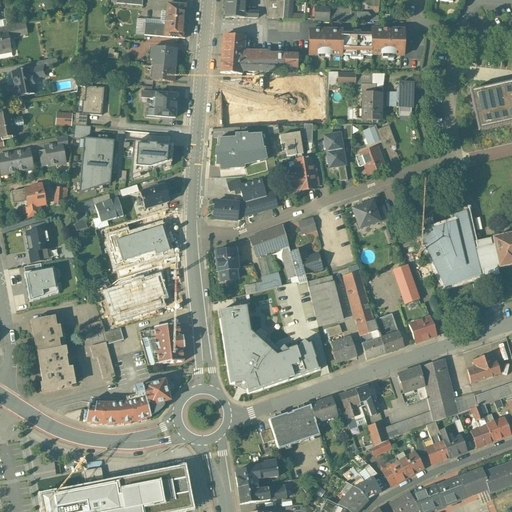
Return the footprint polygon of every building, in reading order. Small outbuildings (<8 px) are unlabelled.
[(225,0),(224,17),(243,18),(244,13),(244,0),(225,0)] [(263,0),(267,19),(282,19),(283,0),(263,0)] [(292,0),(289,0),(283,0),(282,19),(291,19),(291,13),(292,0)] [(183,26),(185,5),(167,3),(165,24),(183,26)] [(165,24),(145,23),(144,34),(184,37),(187,5),(185,5),(183,26),(165,24)] [(328,8),(314,8),(314,20),(328,20),(328,14),(328,8)] [(379,21),(379,13),(353,12),(353,20),(379,21)] [(0,33),(7,33),(19,31),(18,25),(0,27),(0,33)] [(371,29),(371,33),(371,56),(381,56),(381,54),(393,54),(393,56),(402,56),(402,30),(371,29)] [(341,30),(309,30),(308,55),(317,56),(317,54),(329,54),(329,56),(340,56),(340,55),(341,32),(341,30)] [(371,33),(341,32),(340,55),(349,55),(349,59),(362,59),(362,57),(371,57),(371,56),(371,33)] [(0,33),(0,51),(10,49),(7,33),(0,33)] [(244,38),(222,35),(219,73),(230,74),(241,74),(241,71),(243,52),(244,41),(244,38)] [(175,50),(150,48),(150,60),(153,60),(152,81),(172,82),(175,50)] [(247,52),(243,52),(241,71),(266,72),(266,55),(266,53),(247,52)] [(283,54),(283,55),(283,70),(291,70),(291,68),(296,68),(296,56),(288,56),(288,54),(283,54)] [(283,55),(266,55),(266,72),(283,72),(283,70),(283,55)] [(14,85),(0,88),(0,98),(0,100),(20,96),(19,95),(35,92),(32,77),(44,75),(42,66),(30,69),(30,68),(11,72),(14,85)] [(355,72),(327,72),(327,84),(354,85),(355,72)] [(373,74),(373,84),(384,84),(384,74),(373,74)] [(511,80),(467,91),(477,132),(511,124),(511,80)] [(362,84),(362,94),(374,94),(374,85),(362,84)] [(398,89),(395,89),(395,103),(398,103),(398,110),(411,110),(411,84),(407,84),(398,84),(398,89)] [(91,88),(85,87),(84,101),(82,101),(81,114),(86,114),(101,116),(103,89),(91,88)] [(248,93),(223,95),(224,113),(229,113),(230,120),(240,119),(240,117),(247,117),(247,119),(268,117),(268,113),(276,113),(277,117),(297,115),(297,113),(304,113),(304,115),(314,114),(314,107),(319,106),(318,89),(293,90),(293,95),(280,96),(280,91),(261,92),(261,97),(249,98),(248,93)] [(176,94),(155,93),(155,99),(154,116),(174,118),(175,110),(176,110),(177,103),(175,103),(176,94)] [(374,94),(362,94),(362,109),(362,120),(379,120),(380,94),(374,94)] [(354,120),(362,120),(362,109),(354,109),(354,120)] [(10,112),(0,113),(0,138),(14,136),(13,127),(11,119),(10,112)] [(56,125),(72,125),(73,112),(56,112),(56,125)] [(21,117),(11,119),(13,127),(23,125),(21,117)] [(388,126),(376,130),(383,149),(395,145),(388,126)] [(285,153),(286,157),(303,155),(300,133),(279,136),(282,153),(285,153)] [(235,138),(218,138),(217,148),(215,148),(214,158),(216,158),(215,166),(229,166),(229,170),(244,169),(243,163),(265,157),(261,134),(235,136),(235,138)] [(339,134),(323,137),(324,141),(323,141),(324,148),(325,148),(325,152),(341,150),(340,145),(341,145),(341,139),(340,139),(339,134)] [(61,147),(61,149),(66,148),(67,136),(56,138),(57,145),(59,144),(60,147),(61,147)] [(114,142),(84,139),(79,195),(110,185),(114,142)] [(173,146),(158,145),(145,144),(134,143),(131,178),(171,165),(173,146)] [(57,145),(44,147),(45,151),(48,165),(48,166),(57,164),(57,163),(64,162),(61,149),(61,147),(60,147),(59,144),(57,145)] [(360,156),(355,158),(358,167),(363,165),(368,176),(384,169),(376,147),(359,153),(360,156)] [(27,150),(13,153),(16,172),(25,170),(25,169),(32,168),(29,153),(28,154),(27,150)] [(341,150),(325,152),(326,156),(325,156),(326,163),(327,163),(328,168),(336,167),(344,166),(343,161),(344,161),(343,155),(342,155),(341,150)] [(48,165),(45,151),(38,152),(41,167),(48,165)] [(13,153),(0,155),(0,173),(0,174),(7,173),(16,172),(13,153)] [(296,173),(290,173),(293,192),(314,188),(314,184),(318,183),(317,178),(316,179),(314,170),(311,170),(309,157),(304,157),(305,159),(294,160),(296,173)] [(346,180),(344,166),(336,167),(339,181),(346,180)] [(238,186),(240,185),(238,180),(226,184),(228,192),(234,191),(234,189),(238,188),(238,186)] [(238,188),(243,202),(248,200),(248,199),(257,197),(265,195),(260,180),(240,185),(238,186),(238,188)] [(36,187),(9,193),(12,205),(25,202),(27,208),(27,209),(39,206),(44,205),(41,190),(44,189),(43,184),(40,185),(40,184),(35,185),(36,187)] [(149,189),(139,192),(144,209),(168,201),(166,194),(168,193),(169,191),(169,188),(168,186),(167,185),(165,184),(163,185),(156,187),(155,184),(148,186),(149,189)] [(64,188),(55,187),(55,188),(53,206),(60,206),(61,204),(65,204),(65,199),(61,199),(62,190),(64,190),(64,188)] [(261,210),(262,210),(277,206),(274,196),(271,197),(270,193),(265,195),(257,197),(261,210)] [(243,202),(237,204),(236,218),(251,213),(252,215),(263,212),(262,210),(261,210),(257,197),(248,199),(248,200),(243,202)] [(116,198),(93,206),(99,223),(100,223),(102,229),(110,226),(108,220),(122,216),(116,198)] [(222,202),(214,202),(212,219),(236,221),(236,218),(237,204),(229,203),(229,202),(222,202)] [(371,202),(352,209),(359,229),(378,222),(374,209),(371,202)] [(383,205),(374,209),(378,222),(379,224),(388,221),(383,205)] [(27,209),(27,208),(24,208),(27,218),(38,214),(38,213),(41,213),(39,206),(27,209)] [(428,222),(414,228),(442,286),(479,274),(479,271),(474,249),(465,211),(451,214),(453,223),(431,230),(428,222)] [(312,218),(297,222),(299,229),(308,226),(310,232),(316,230),(312,218)] [(126,232),(109,237),(113,253),(110,254),(114,266),(122,264),(123,267),(139,262),(139,264),(163,257),(162,254),(169,252),(166,241),(169,240),(164,224),(147,230),(147,232),(142,233),(141,232),(127,236),(126,232)] [(282,227),(249,239),(256,257),(279,248),(287,245),(282,227)] [(45,229),(26,232),(30,257),(29,257),(30,263),(42,261),(40,250),(49,249),(45,229)] [(511,233),(491,238),(492,245),(497,266),(498,269),(511,265),(511,233)] [(289,253),(287,245),(279,248),(290,284),(298,282),(296,277),(289,253)] [(476,249),(474,249),(479,271),(481,271),(480,269),(487,268),(487,269),(491,268),(496,267),(496,266),(497,266),(492,245),(488,246),(488,245),(475,248),(476,249)] [(304,248),(289,253),(296,277),(312,273),(311,272),(307,257),(304,248)] [(235,250),(214,252),(216,272),(219,272),(220,282),(236,280),(236,270),(238,270),(235,250)] [(307,257),(311,272),(322,269),(317,254),(307,257)] [(24,267),(25,274),(41,270),(40,264),(24,267)] [(407,266),(391,271),(401,298),(416,293),(407,266)] [(25,274),(24,274),(29,303),(58,294),(53,268),(41,270),(25,274)] [(342,277),(350,275),(348,268),(337,271),(339,278),(342,277)] [(359,337),(377,331),(368,302),(366,297),(361,280),(359,273),(350,275),(342,277),(359,337)] [(379,275),(361,280),(366,297),(384,291),(379,275)] [(274,277),(261,280),(262,283),(264,290),(276,287),(274,277)] [(122,289),(106,294),(112,314),(118,312),(119,315),(160,303),(159,299),(164,298),(158,278),(142,283),(139,287),(132,289),(131,284),(121,287),(122,289)] [(307,283),(308,288),(324,284),(323,279),(307,283)] [(255,293),(264,290),(262,283),(253,285),(255,293)] [(324,284),(308,288),(317,327),(337,323),(331,300),(336,299),(333,284),(328,285),(328,283),(324,284)] [(366,297),(368,302),(374,300),(386,296),(384,291),(366,297)] [(416,293),(401,298),(403,305),(412,302),(419,300),(416,293)] [(378,312),(374,300),(368,302),(377,331),(379,339),(397,333),(390,315),(387,316),(385,309),(378,312)] [(228,377),(232,385),(238,384),(239,386),(244,388),(245,388),(247,393),(255,393),(320,370),(316,359),(317,358),(311,342),(308,343),(305,340),(298,347),(287,351),(283,347),(276,354),(251,331),(247,306),(234,308),(235,310),(219,313),(228,377)] [(54,316),(29,321),(34,353),(36,352),(59,348),(54,316)] [(429,318),(408,325),(415,344),(435,336),(429,318)] [(103,333),(104,332),(100,321),(77,328),(80,339),(103,333)] [(179,325),(153,328),(153,330),(158,364),(158,365),(183,362),(182,349),(184,349),(183,336),(180,337),(179,325)] [(337,326),(326,330),(329,338),(340,334),(337,326)] [(104,332),(103,333),(106,345),(123,340),(119,328),(104,332)] [(158,364),(153,330),(137,332),(147,365),(158,364)] [(359,337),(361,345),(379,339),(377,331),(359,337)] [(397,333),(379,339),(384,354),(402,348),(397,333)] [(379,339),(361,345),(365,360),(384,354),(379,339)] [(349,340),(330,346),(332,352),(331,353),(335,364),(355,357),(349,340)] [(104,343),(88,348),(92,359),(96,358),(102,380),(113,377),(104,343)] [(59,348),(36,352),(41,383),(42,383),(44,392),(60,389),(60,388),(70,386),(69,379),(73,379),(71,368),(67,368),(65,356),(63,357),(61,348),(59,348)] [(474,367),(466,370),(470,383),(499,373),(496,364),(497,363),(496,361),(495,362),(492,353),(472,360),(474,367)] [(444,359),(437,362),(440,374),(448,372),(444,359)] [(437,362),(419,368),(423,386),(430,412),(432,424),(434,423),(459,414),(448,372),(440,374),(437,362)] [(419,368),(396,376),(402,393),(423,386),(419,368)] [(93,403),(88,402),(84,423),(96,425),(106,425),(116,425),(126,424),(139,421),(146,419),(150,418),(149,415),(154,414),(160,409),(163,405),(163,403),(169,401),(164,380),(144,386),(145,387),(142,387),(141,385),(133,388),(135,396),(143,394),(143,396),(143,398),(138,399),(131,401),(122,403),(114,404),(106,404),(99,403),(93,403)] [(474,407),(474,409),(478,407),(511,395),(511,382),(473,396),(475,406),(474,407)] [(370,385),(354,390),(359,403),(363,402),(365,401),(374,398),(370,385)] [(354,390),(339,395),(343,408),(355,405),(359,403),(354,390)] [(330,398),(309,405),(315,424),(336,417),(330,398)] [(374,398),(365,401),(368,408),(376,405),(377,405),(374,398)] [(355,405),(343,408),(347,419),(358,415),(356,408),(355,405)] [(485,426),(485,425),(478,407),(474,409),(470,410),(477,429),(485,426)] [(286,413),(268,420),(277,451),(313,438),(303,408),(290,412),(291,413),(287,415),(286,413)] [(432,424),(430,412),(403,421),(406,433),(425,426),(432,424)] [(485,425),(485,426),(491,443),(509,436),(503,418),(485,425)] [(354,420),(346,423),(348,429),(356,427),(354,420)] [(406,433),(403,421),(395,424),(395,425),(394,426),(398,436),(406,433)] [(386,440),(383,430),(381,422),(366,427),(371,441),(373,447),(386,440)] [(432,446),(425,449),(431,466),(448,459),(442,442),(434,423),(432,424),(425,426),(432,446)] [(386,440),(398,436),(394,426),(383,430),(386,440)] [(477,429),(470,432),(476,448),(491,443),(485,426),(477,429)] [(459,436),(442,442),(448,459),(465,453),(459,436)] [(386,440),(373,447),(370,448),(372,452),(374,456),(390,448),(386,440)] [(414,453),(397,462),(406,478),(423,469),(414,453)] [(234,472),(237,488),(256,486),(256,481),(277,477),(274,461),(262,463),(263,466),(254,467),(254,469),(234,472)] [(397,462),(381,471),(390,488),(406,478),(397,462)] [(511,462),(487,472),(486,471),(481,473),(482,474),(481,475),(487,490),(488,494),(511,485),(511,462)] [(86,488),(39,497),(42,508),(47,507),(48,511),(185,511),(185,510),(192,509),(186,478),(179,480),(177,470),(132,479),(131,475),(103,480),(101,468),(83,472),(86,488)] [(177,470),(179,480),(186,478),(184,469),(177,470)] [(482,474),(481,473),(480,470),(449,482),(457,502),(487,490),(481,475),(482,474)] [(434,487),(409,496),(417,510),(418,511),(427,511),(440,507),(441,508),(457,502),(449,482),(434,488),(434,487)] [(256,486),(237,488),(239,505),(269,501),(267,489),(257,490),(256,486)] [(283,487),(267,489),(269,501),(285,498),(283,487)] [(353,488),(337,506),(345,510),(347,511),(356,511),(366,502),(358,492),(353,488)] [(413,511),(417,510),(409,496),(408,494),(388,506),(391,511),(413,511)]
